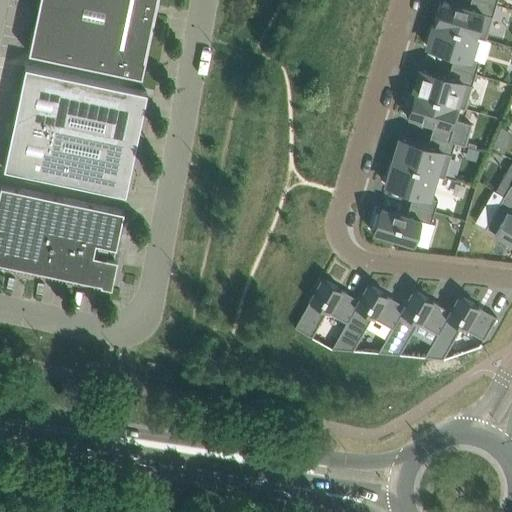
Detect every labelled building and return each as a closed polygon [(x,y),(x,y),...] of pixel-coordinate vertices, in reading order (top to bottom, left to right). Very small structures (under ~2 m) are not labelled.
[(39,0),(28,52),(132,74),(142,76),(157,0),(39,0)] [(441,0),(434,23),(477,36),(476,37),(486,40),(496,4),(482,0),(470,0),(468,9),(441,0)] [(434,23),(427,47),(455,55),(451,66),(476,73),(479,61),(470,59),(476,37),(477,36),(434,23)] [(16,110),(15,117),(128,141),(138,93),(146,95),(147,91),(25,65),(19,94),(16,110)] [(420,69),(413,92),(461,106),(460,107),(465,109),(476,73),(451,66),(448,78),(420,69)] [(413,92),(407,116),(434,124),(431,135),(455,142),(455,143),(465,146),(472,124),(457,119),(460,107),(461,106),(413,92)] [(293,150),(316,156),(328,114),(306,107),(293,150)] [(10,139),(4,168),(125,194),(126,190),(118,188),(128,141),(15,117),(13,123),(10,139)] [(400,139),(393,161),(436,174),(435,175),(444,178),(455,143),(455,142),(431,135),(427,147),(400,139)] [(393,161),(386,185),(414,193),(411,204),(435,211),(438,199),(429,197),(435,175),(436,174),(393,161)] [(117,258),(113,257),(124,210),(0,184),(0,185),(0,260),(80,278),(79,279),(111,286),(117,258)] [(486,227),(486,228),(500,236),(499,237),(511,244),(511,199),(504,195),(504,196),(486,227)] [(376,211),(372,227),(374,227),(372,232),(415,244),(422,221),(431,223),(435,211),(411,204),(407,216),(379,208),(378,212),(376,211)] [(280,247),(301,250),(301,241),(281,239),(280,247)] [(323,279),(295,327),(313,337),(328,311),(347,322),(347,323),(360,300),(323,279)] [(347,323),(333,348),(354,350),(373,317),(393,328),(406,305),(369,284),(360,300),(347,323)] [(452,311),(414,290),(406,305),(393,328),(379,352),(400,354),(419,322),(439,334),(452,311)] [(462,327),(485,339),(498,317),(461,296),(452,311),(439,334),(426,357),(444,358),(462,327)]
